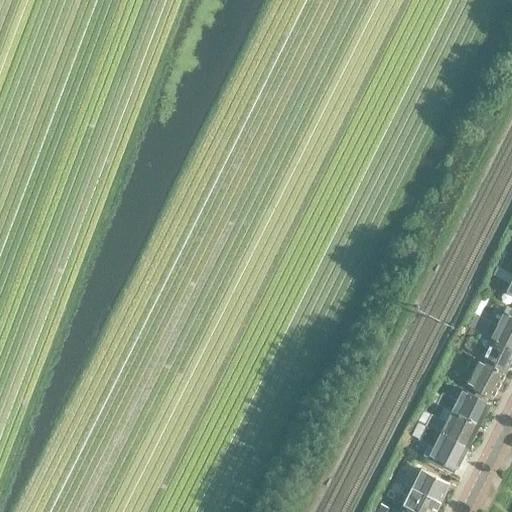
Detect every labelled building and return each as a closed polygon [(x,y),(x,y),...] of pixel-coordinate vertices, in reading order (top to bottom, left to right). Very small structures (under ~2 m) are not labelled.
[(511,264),(511,255),(508,253),(503,262),(511,264)] [(511,264),(503,262),(501,268),(511,274),(511,276),(506,288),(511,291),(511,264)] [(468,325),(511,348),(511,316),(503,311),(496,325),(474,314),(468,325)] [(467,339),(461,350),(473,356),(502,372),(511,352),(511,348),(482,333),(476,344),(467,339)] [(473,371),(466,384),(490,396),(502,372),(473,356),(467,368),(473,371)] [(450,411),(476,424),(488,403),(462,389),(456,400),(442,392),(436,403),(451,410),(450,411)] [(476,424),(450,411),(445,420),(437,416),(436,419),(430,416),(419,438),(433,445),(429,453),(455,467),(476,424)] [(401,481),(439,500),(448,483),(419,468),(415,477),(406,472),(401,481)] [(402,503),(419,511),(433,511),(439,500),(401,481),(397,489),(407,494),(402,503)] [(380,503),(375,511),(419,511),(402,503),(398,511),(380,503)]
